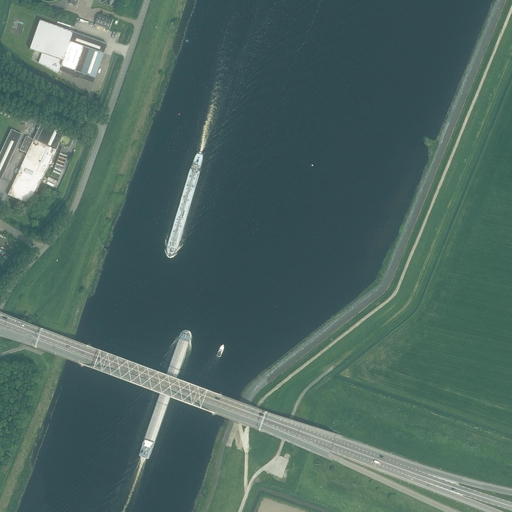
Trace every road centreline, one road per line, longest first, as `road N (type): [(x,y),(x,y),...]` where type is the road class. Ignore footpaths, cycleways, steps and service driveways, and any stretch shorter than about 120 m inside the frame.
road 1 (primary): [(408,471),(0,319)]
road 2 (unclassified): [(451,511),(257,425),(57,352)]
road 3 (tertiary): [(42,249),(73,208),(104,123)]
road 4 (tertiary): [(104,123),(146,0)]
